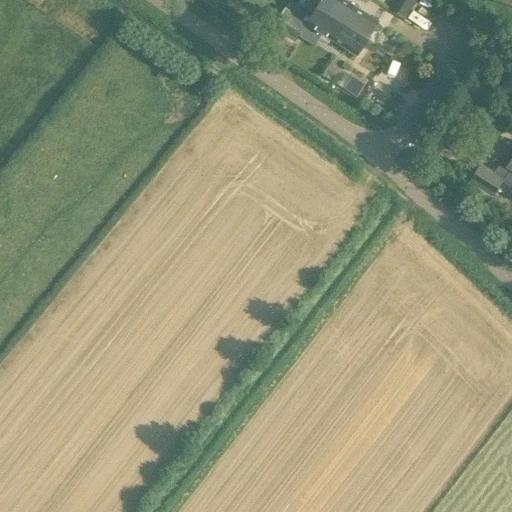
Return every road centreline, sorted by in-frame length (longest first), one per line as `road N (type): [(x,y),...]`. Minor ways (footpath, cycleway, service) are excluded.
road 1 (unclassified): [(379,156),(158,0)]
road 2 (unclassified): [(511,280),(379,156)]
road 3 (unclassified): [(467,27),(441,76),(379,156)]
